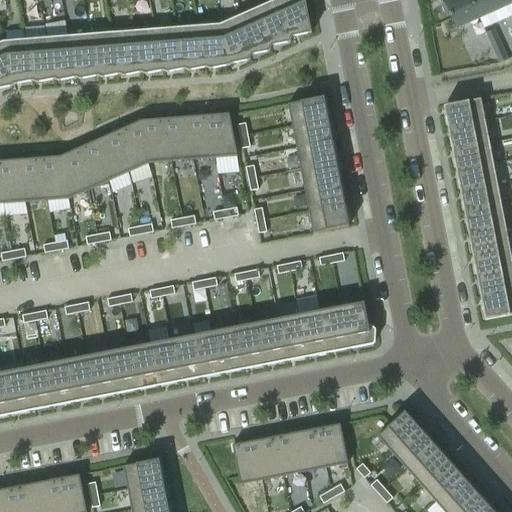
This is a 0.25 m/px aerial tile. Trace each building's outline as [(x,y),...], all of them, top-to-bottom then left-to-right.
[(269,49),(289,40),(281,0),(277,0),(261,7),(269,49)] [(303,0),(281,0),(289,40),(310,31),(303,0)] [(480,18),(472,0),(450,0),(444,3),(445,3),(440,5),(445,16),(448,15),(450,18),(451,18),(455,28),(480,18)] [(500,0),(472,0),(480,18),(503,7),(500,0)] [(240,16),(248,59),(269,49),(261,7),(240,16)] [(230,67),(248,59),(240,16),(220,25),(228,67),(230,67)] [(228,67),(220,25),(198,27),(206,69),(228,67)] [(198,27),(177,29),(185,70),(206,69),(198,27)] [(177,29),(155,31),(163,72),(185,70),(177,29)] [(485,33),(492,49),(500,45),(493,30),(485,33)] [(141,74),(163,72),(155,31),(133,32),(141,74)] [(112,34),(120,75),(141,74),(133,32),(112,34)] [(120,75),(112,34),(90,36),(98,77),(120,75)] [(98,77),(90,36),(68,37),(76,79),(98,77)] [(47,39),(55,80),(76,79),(68,37),(47,39)] [(55,80),(47,39),(25,41),(33,82),(55,80)] [(25,41),(3,42),(11,84),(33,82),(25,41)] [(0,88),(11,84),(3,42),(0,43),(0,88)] [(492,49),(499,64),(507,61),(500,45),(492,49)] [(287,106),(291,128),(328,121),(323,99),(287,106)] [(447,130),(450,129),(484,122),(480,100),(443,107),(447,130)] [(206,118),(214,158),(236,156),(228,115),(206,117),(206,118)] [(184,120),(192,160),(214,158),(206,118),(206,117),(184,118),(184,120)] [(184,120),(184,118),(163,120),(163,121),(170,161),(192,160),(184,120)] [(163,121),(163,120),(141,122),(141,123),(149,164),(151,163),(170,161),(163,121)] [(291,128),(296,149),(332,142),(328,121),(291,128)] [(141,123),(141,122),(121,131),(121,132),(129,173),(149,164),(141,123)] [(454,150),(488,144),(484,122),(450,129),(447,130),(451,151),(454,150)] [(237,126),(239,138),(247,136),(245,124),(237,126)] [(108,182),(129,173),(121,132),(121,131),(100,140),(101,141),(108,182)] [(247,136),(239,138),(242,150),(250,148),(247,136)] [(100,140),(80,149),(80,150),(88,191),(108,182),(101,141),(100,140)] [(336,163),(332,142),(296,149),(300,170),(336,163)] [(458,172),(493,165),(488,144),(454,150),(451,151),(455,172),(458,172)] [(88,191),(80,150),(80,149),(60,158),(60,159),(68,199),(70,199),(88,191)] [(60,159),(60,158),(38,159),(38,161),(46,201),(68,199),(60,159)] [(38,161),(38,159),(16,161),(17,163),(24,202),(46,201),(38,161)] [(16,161),(0,162),(0,189),(3,204),(24,202),(17,163),(16,161)] [(340,184),(336,163),(300,170),(304,192),(340,184)] [(462,193),(497,186),(493,165),(458,172),(455,172),(460,193),(462,193)] [(245,168),(248,180),(256,179),(253,167),(245,168)] [(258,191),(256,179),(248,180),(250,192),(258,191)] [(340,184),(304,192),(308,213),(344,206),(340,184)] [(466,214),(501,207),(497,186),(462,193),(460,193),(464,214),(466,214)] [(344,206),(308,213),(312,235),(348,228),(344,206)] [(470,235),(505,228),(501,207),(466,214),(464,214),(468,236),(470,235)] [(236,209),(224,211),(226,219),(238,217),(236,209)] [(253,211),(256,223),(264,221),(262,209),(253,211)] [(214,222),(226,219),(224,211),(212,213),(214,222)] [(194,217),(182,219),(183,227),(195,225),(194,217)] [(171,230),(183,227),(182,219),(170,222),(171,230)] [(266,233),(264,221),(256,223),(258,235),(266,233)] [(151,225),(139,228),(141,236),(153,233),(151,225)] [(141,236),(139,228),(127,230),(129,238),(141,236)] [(509,250),(505,228),(470,235),(468,236),(472,257),(474,256),(509,250)] [(109,233),(97,236),(99,244),(110,242),(109,233)] [(87,246),(99,244),(97,236),(85,238),(87,246)] [(66,242),(55,244),(56,252),(68,250),(66,242)] [(44,254),(56,252),(55,244),(43,246),(44,254)] [(12,252),(14,260),(26,258),(24,250),(12,252)] [(478,278),(511,271),(511,264),(509,250),(474,256),(472,257),(476,278),(478,278)] [(14,260),(12,252),(0,254),(2,263),(14,260)] [(342,254),(330,257),(332,265),(344,262),(342,254)] [(320,267),(332,265),(330,257),(319,259),(320,267)] [(300,263),(288,265),(290,273),(302,271),(300,263)] [(290,273),(288,265),(276,267),(278,275),(290,273)] [(258,271),(246,273),(247,281),(259,279),(258,271)] [(483,299),(511,293),(511,271),(478,278),(476,278),(480,299),(483,299)] [(235,283),(247,281),(246,273),(234,275),(235,283)] [(215,279),(203,281),(205,289),(217,287),(215,279)] [(193,292),(205,289),(203,281),(191,284),(193,292)] [(161,290),(162,298),(174,295),(173,287),(161,290)] [(162,298),(161,290),(149,292),(151,300),(162,298)] [(511,316),(511,293),(483,299),(480,299),(485,322),(509,317),(511,316)] [(130,296),(118,298),(120,306),(132,304),(130,296)] [(108,308),(120,306),(118,298),(107,300),(108,308)] [(88,304),(76,306),(78,314),(90,312),(88,304)] [(363,304),(341,308),(349,351),(372,346),(373,345),(374,344),(375,333),(375,332),(375,331),(374,330),(368,326),(367,325),(363,304)] [(66,316),(78,314),(76,306),(64,308),(66,316)] [(341,308),(319,313),(327,355),(349,351),(341,308)] [(46,312),(34,314),(35,322),(47,320),(46,312)] [(306,359),(327,355),(319,313),(298,317),(306,359)] [(35,322),(34,314),(22,316),(23,325),(35,322)] [(285,363),(306,359),(298,317),(277,321),(285,363)] [(277,321),(256,325),(264,367),(285,363),(277,321)] [(264,367),(256,325),(234,329),(243,371),(264,367)] [(234,329),(213,333),(221,375),(243,371),(234,329)] [(200,379),(221,375),(213,333),(192,337),(200,379)] [(192,337),(171,341),(179,383),(200,379),(192,337)] [(158,388),(179,383),(171,341),(150,345),(158,388)] [(158,388),(150,345),(128,350),(137,392),(158,388)] [(137,392),(128,350),(107,354),(115,396),(137,392)] [(115,396),(107,354),(86,358),(94,400),(115,396)] [(94,400),(86,358),(65,362),(73,404),(94,400)] [(73,404),(65,362),(44,366),(52,408),(73,404)] [(52,408),(44,366),(22,370),(31,412),(52,408)] [(9,416),(31,412),(22,370),(1,374),(9,416)] [(0,418),(9,416),(1,374),(0,374),(0,418)] [(391,454),(419,430),(404,413),(377,438),(391,454)] [(340,426),(318,430),(325,469),(347,465),(340,426)] [(296,434),(304,473),(325,469),(318,430),(296,434)] [(433,446),(419,430),(391,454),(406,471),(433,446)] [(275,438),(283,478),(304,473),(296,434),(275,438)] [(283,478),(275,438),(254,442),(261,482),(283,478)] [(261,482),(254,442),(232,447),(239,486),(261,482)] [(433,446),(406,471),(420,487),(448,462),(433,446)] [(123,468),(127,490),(163,483),(158,461),(123,468)] [(420,487),(435,503),(462,479),(448,462),(420,487)] [(356,470),(364,479),(370,474),(362,465),(356,470)] [(63,511),(86,511),(79,477),(58,481),(63,511)] [(457,511),(476,495),(462,479),(435,503),(442,511),(457,511)] [(36,485),(41,511),(63,511),(58,481),(36,485)] [(370,487),(378,496),(384,490),(376,481),(370,487)] [(89,497),(97,495),(95,483),(87,485),(89,497)] [(127,490),(131,511),(167,504),(163,483),(127,490)] [(15,489),(19,511),(41,511),(36,485),(15,489)] [(340,486),(330,492),(334,499),(344,493),(340,486)] [(19,511),(15,489),(0,491),(0,511),(19,511)] [(384,490),(378,496),(386,505),(392,499),(384,490)] [(323,505),(334,499),(330,492),(319,498),(323,505)] [(91,509),(99,507),(97,495),(89,497),(91,509)] [(457,511),(489,511),(491,511),(476,495),(457,511)]
